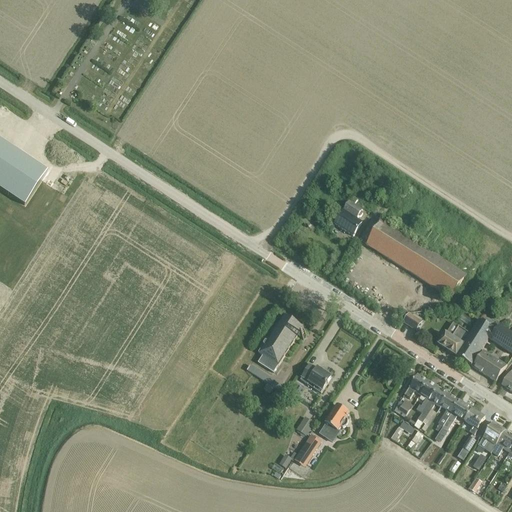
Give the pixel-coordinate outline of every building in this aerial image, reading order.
[(0,189),(25,206),(47,172),(0,141),(0,189)] [(41,188),(48,191),(47,193),(54,197),(60,185),(46,178),(41,188)] [(361,213),(362,212),(354,207),(358,201),(353,198),(335,226),(354,238),(362,224),(356,221),(358,217),(361,217),(362,215),(361,213)] [(451,301),(466,278),(381,224),(366,247),(451,301)] [(474,311),(486,291),(477,285),(465,305),(474,311)] [(403,324),(416,332),(422,323),(409,314),(403,324)] [(283,316),(258,355),(263,357),(258,364),(274,375),(298,337),(305,341),(307,337),(300,333),(303,329),(283,316)] [(495,331),(480,322),(471,334),(471,335),(470,336),(467,340),(467,341),(464,346),(463,346),(456,358),(457,358),(471,367),(475,362),(475,361),(478,356),(479,356),(482,350),(482,351),(483,350),(486,345),(486,344),(495,331)] [(439,347),(456,358),(463,346),(464,346),(467,341),(467,340),(470,336),(453,324),(439,347)] [(329,325),(322,337),(328,340),(335,329),(329,325)] [(511,355),(511,333),(500,326),(490,341),(511,355)] [(484,352),(473,369),(496,384),(507,367),(484,352)] [(310,383),(316,387),(314,390),(321,395),(331,379),(317,370),(316,372),(310,367),(300,382),(307,386),(310,383)] [(285,390),(270,381),(250,368),(247,372),(268,385),(264,391),(270,395),(274,389),(282,395),(285,390)] [(511,393),(511,374),(502,387),(511,393)] [(420,397),(420,396),(428,383),(429,383),(428,382),(428,383),(418,376),(404,397),(410,401),(415,394),(420,397)] [(417,412),(422,416),(438,390),(428,383),(420,396),(426,400),(421,408),(420,407),(417,412)] [(441,408),(449,396),(438,390),(422,416),(418,422),(423,425),(435,406),(441,410),(442,408),(441,408)] [(452,415),(459,403),(449,396),(441,408),(442,408),(447,411),(438,425),(443,429),(452,415)] [(407,417),(410,411),(413,408),(405,403),(399,412),(407,417)] [(464,423),(465,423),(472,411),(459,403),(452,415),(443,429),(448,432),(457,418),(465,423),(464,423)] [(348,425),(349,422),(346,421),(350,415),(337,407),(325,424),(327,425),(320,436),(327,440),(334,430),(338,433),(341,428),(343,430),(346,428),(348,425)] [(486,419),(472,411),(465,423),(473,428),(470,434),(475,437),(486,419)] [(301,426),(297,432),(306,437),(313,426),(307,422),(303,428),(301,426)] [(492,454),(496,448),(506,432),(493,424),(483,439),(490,444),(485,452),(491,456),(492,454)] [(507,458),(508,458),(511,451),(511,436),(506,432),(496,448),(492,454),(498,458),(503,450),(510,454),(507,458)] [(408,442),(414,445),(417,439),(412,436),(408,442)] [(311,438),(297,459),(307,466),(321,445),(317,442),(311,438)] [(476,443),(470,438),(462,450),(469,454),(476,443)] [(486,459),(481,456),(477,463),(482,466),(486,459)] [(285,470),(291,461),(285,458),(279,466),(285,470)] [(481,483),(476,480),(470,490),(475,493),(481,483)]
